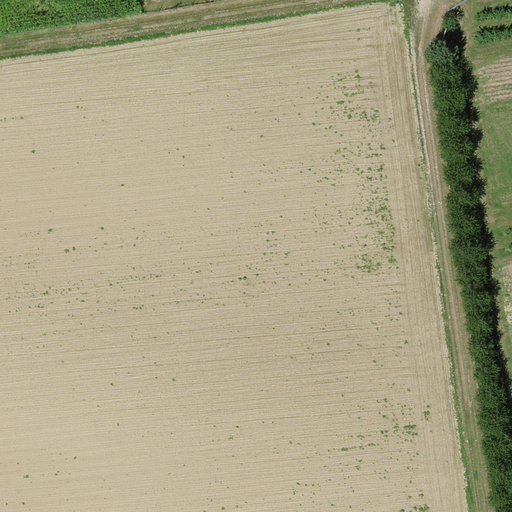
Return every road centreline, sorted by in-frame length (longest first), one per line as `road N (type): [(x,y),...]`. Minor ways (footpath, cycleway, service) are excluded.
road 1 (track): [(414,0),(480,511)]
road 2 (track): [(0,48),(356,0)]
